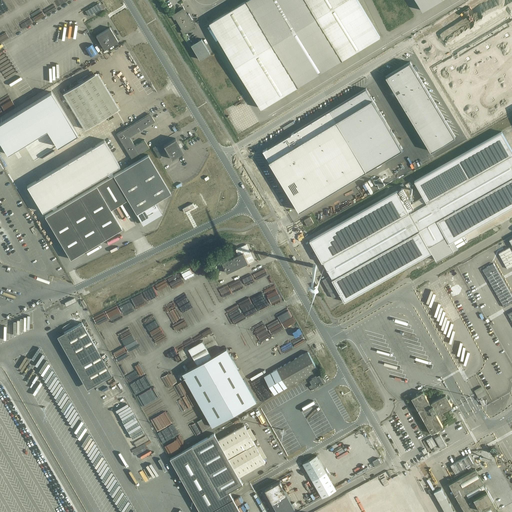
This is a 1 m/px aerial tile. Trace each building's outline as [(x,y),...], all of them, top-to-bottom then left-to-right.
[(246,0),(209,23),(261,108),(380,36),(357,0),(246,0)] [(416,0),(423,11),(440,0),(416,0)] [(187,14),(186,12),(184,8),(174,13),(172,15),(174,19),(176,19),(182,29),(180,29),(183,34),(186,32),(195,27),(192,22),(191,21),(193,20),(189,13),(187,14)] [(511,17),(430,67),(471,136),(511,112),(511,17)] [(104,50),(118,41),(109,28),(96,36),(104,50)] [(200,59),(210,53),(201,38),(191,45),(200,59)] [(410,61),(386,76),(431,151),(455,136),(410,61)] [(84,129),(105,116),(115,110),(94,74),(63,93),(84,129)] [(0,142),(7,154),(46,130),(57,147),(78,134),(51,91),(0,122),(0,142)] [(330,110),(263,150),(299,211),(367,170),(330,110)] [(134,145),(129,137),(155,121),(150,113),(116,134),(131,158),(149,147),(144,139),(134,145)] [(397,191),(310,240),(322,262),(323,262),(331,276),(330,276),(330,275),(329,276),(329,277),(328,276),(322,280),(333,298),(338,295),(338,294),(339,293),(344,301),(432,252),(436,260),(453,250),(449,242),(511,206),(511,150),(501,131),(414,181),(423,197),(411,204),(402,188),(397,191)] [(171,159),(183,152),(175,138),(163,145),(171,159)] [(104,140),(27,186),(42,211),(51,206),(53,211),(57,208),(55,204),(106,173),(109,177),(113,175),(111,170),(119,165),(104,140)] [(53,211),(44,216),(70,259),(122,228),(110,209),(128,199),(139,218),(141,217),(145,222),(157,215),(158,214),(159,213),(159,212),(159,210),(159,209),(157,205),(155,201),(170,192),(148,154),(113,175),(109,177),(57,208),(53,211)] [(193,203),(183,209),(185,212),(189,210),(195,207),(193,203)] [(307,226),(314,222),(310,216),(304,220),(307,226)] [(227,273),(248,263),(243,252),(222,262),(227,273)] [(82,322),(64,332),(79,359),(97,349),(82,322)] [(195,359),(210,353),(205,340),(189,346),(195,359)] [(212,426),(256,401),(226,348),(183,373),(212,426)] [(274,394),(318,369),(308,351),(264,376),(274,394)] [(312,384),(309,386),(310,388),(311,387),(312,390),(325,382),(323,379),(321,374),(317,377),(316,375),(311,378),(312,379),(310,381),(312,384)] [(423,391),(412,397),(420,411),(417,413),(421,420),(424,418),(432,433),(442,427),(435,413),(436,411),(437,413),(452,405),(446,395),(431,403),(432,404),(430,405),(423,391)] [(265,462),(245,425),(218,440),(214,433),(192,445),(170,458),(200,511),(241,511),(229,491),(243,483),(239,477),(265,462)] [(441,448),(446,445),(440,434),(434,437),(441,448)] [(427,448),(436,444),(433,435),(423,439),(427,448)] [(322,497),(336,489),(317,455),(303,463),(322,497)] [(472,470),(469,465),(473,463),(468,455),(450,465),(455,473),(467,467),(470,472),(449,483),(465,511),(499,511),(475,469),(472,470)] [(278,511),(286,511),(295,508),(280,481),(265,489),(278,511)] [(359,488),(312,511),(390,511),(380,492),(372,491),(373,493),(371,494),(374,496),(369,496),(369,491),(364,491),(362,494),(359,488)] [(445,511),(454,511),(441,488),(434,492),(445,511)]
